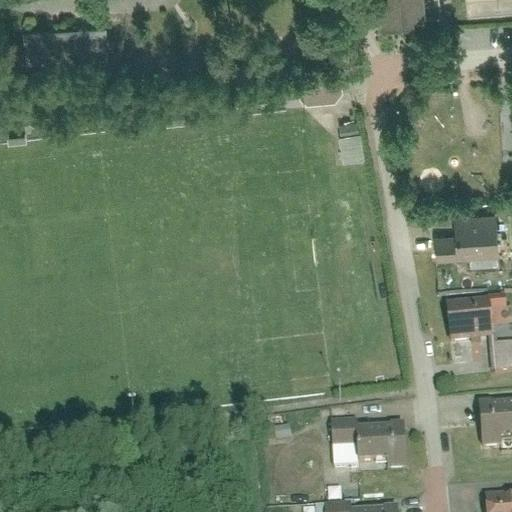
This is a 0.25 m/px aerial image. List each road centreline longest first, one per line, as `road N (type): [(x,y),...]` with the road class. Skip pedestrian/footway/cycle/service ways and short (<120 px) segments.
road 1 (residential): [(370,59),(437,511)]
road 2 (residential): [(511,51),(370,59)]
